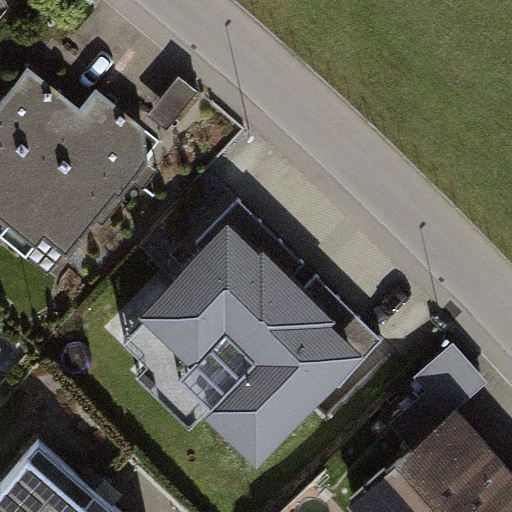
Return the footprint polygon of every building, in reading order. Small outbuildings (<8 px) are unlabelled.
[(6,85),(0,92),(0,203),(35,232),(43,224),(67,246),(115,182),(120,187),(139,165),(145,157),(144,119),(95,80),(76,102),(25,61),(6,85)] [(180,70),(148,108),(168,125),(200,87),(180,70)] [(256,245),(221,212),(138,297),(145,305),(122,328),(146,351),(135,363),(188,414),(205,396),(260,449),(319,388),(363,343),(331,313),(336,308),(301,274),(264,237),(256,245)] [(389,417),(408,438),(456,395),(460,399),(487,374),(453,337),(414,372),(425,384),(389,417)] [(408,438),(346,491),(362,510),(359,511),(511,511),(511,459),(460,399),(456,395),(408,438)] [(81,480),(34,440),(0,480),(0,511),(118,511),(106,501),(81,480)]
